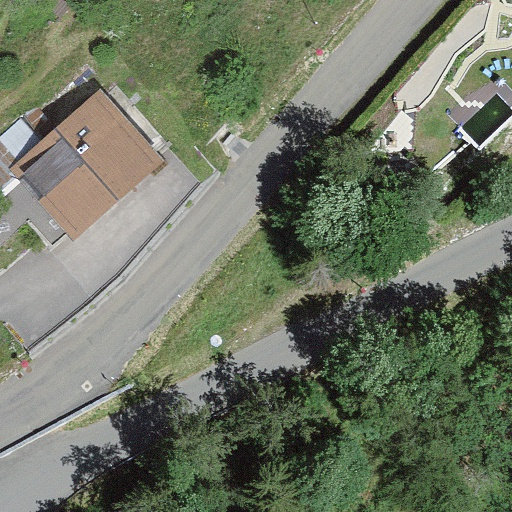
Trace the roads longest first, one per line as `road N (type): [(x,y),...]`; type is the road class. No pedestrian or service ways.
road 1 (residential): [(0,414),(48,388),(117,327),(402,0)]
road 2 (residential): [(0,504),(179,395),(511,232)]
